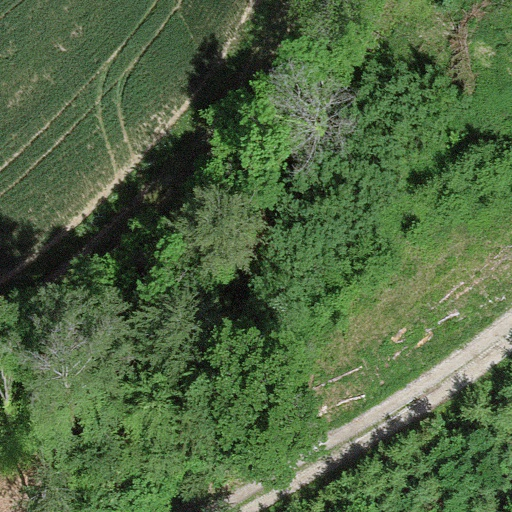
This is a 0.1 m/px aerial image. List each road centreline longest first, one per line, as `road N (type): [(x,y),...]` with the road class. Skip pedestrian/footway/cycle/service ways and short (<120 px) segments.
road 1 (track): [(296,0),(231,107),(138,212),(0,321)]
road 2 (track): [(220,511),(511,323)]
